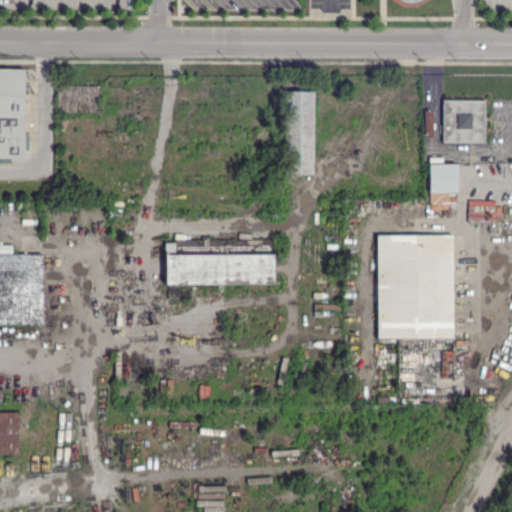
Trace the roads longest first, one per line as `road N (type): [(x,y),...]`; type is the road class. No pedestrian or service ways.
road 1 (residential): [(463,45),(159,43)]
road 2 (residential): [(159,43),(0,41)]
